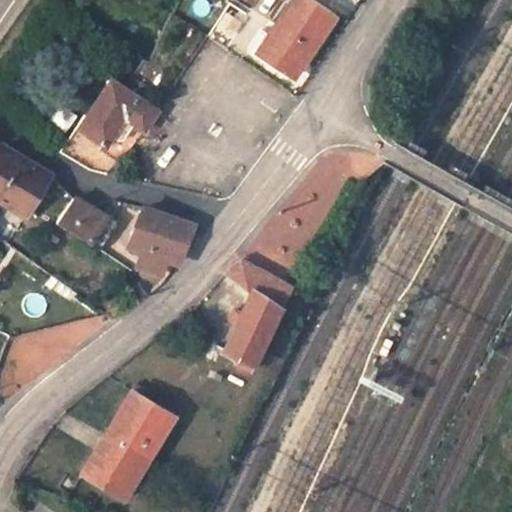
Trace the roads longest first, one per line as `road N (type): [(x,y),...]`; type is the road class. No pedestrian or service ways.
road 1 (residential): [(0,469),(27,422),(169,302),(232,225)]
road 2 (residential): [(0,128),(81,182),(206,211),(232,225)]
road 3 (tertiary): [(511,218),(320,109)]
road 4 (residential): [(232,225),(320,109)]
road 5 (residential): [(320,109),(386,0)]
